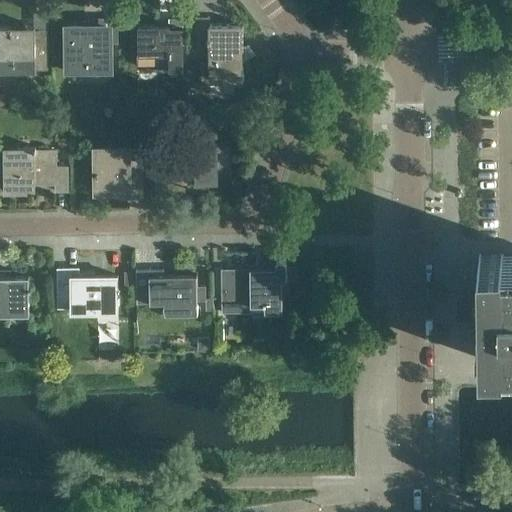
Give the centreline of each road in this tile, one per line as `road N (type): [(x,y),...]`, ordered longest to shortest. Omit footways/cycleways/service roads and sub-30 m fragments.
road 1 (tertiary): [(413,511),(409,46)]
road 2 (residential): [(0,226),(253,218),(312,53)]
